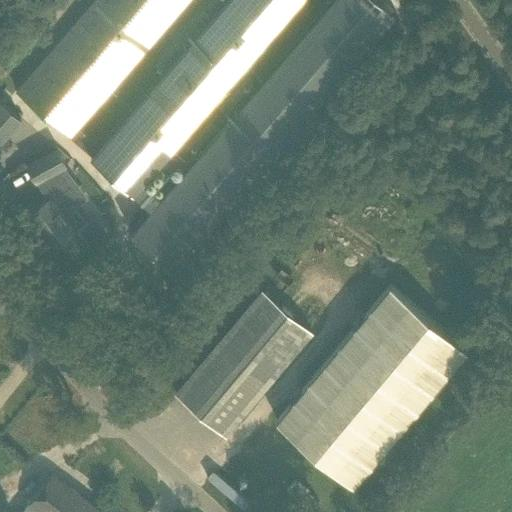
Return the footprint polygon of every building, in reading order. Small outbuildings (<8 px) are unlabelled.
[(187,0),(94,0),(17,91),(153,207),(131,232),(173,267),(396,11),(382,0),(331,0),(162,197),(145,182),(302,0),(223,0),(99,145),(78,128),(187,0)] [(0,142),(20,118),(0,100),(0,142)] [(57,147),(24,165),(34,184),(67,166),(57,147)] [(59,244),(68,255),(74,256),(90,244),(79,229),(87,223),(76,208),(83,202),(71,186),(52,201),(50,198),(38,207),(34,201),(17,213),(35,238),(40,234),(52,249),(59,244)] [(468,350),(390,284),(276,420),(354,485),(468,350)] [(175,393),(225,434),(312,330),(263,289),(175,393)] [(85,511),(92,503),(51,472),(21,511),(85,511)] [(103,511),(92,503),(85,511),(103,511)]
